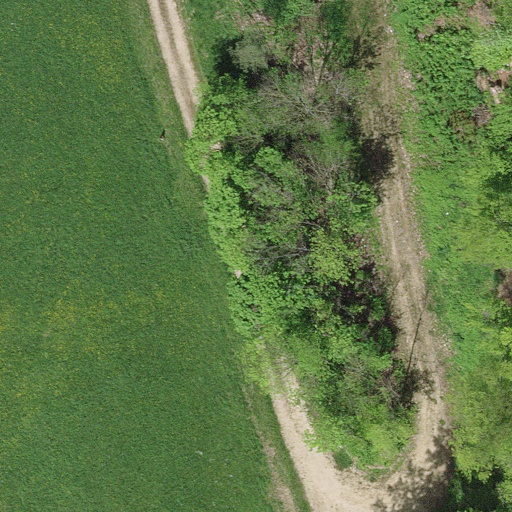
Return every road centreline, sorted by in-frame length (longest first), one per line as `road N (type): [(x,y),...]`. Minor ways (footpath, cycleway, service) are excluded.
road 1 (track): [(170,0),(318,511)]
road 2 (track): [(422,511),(349,0)]
